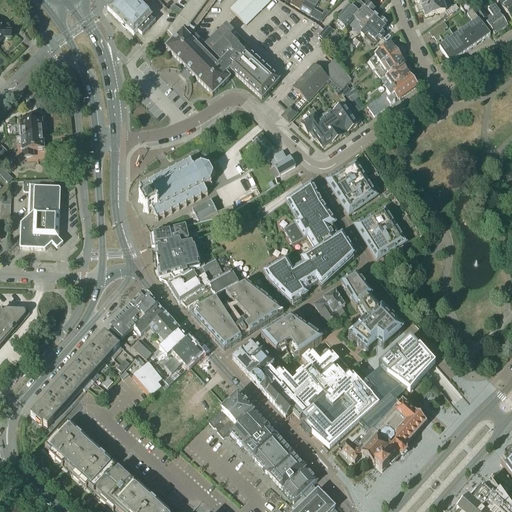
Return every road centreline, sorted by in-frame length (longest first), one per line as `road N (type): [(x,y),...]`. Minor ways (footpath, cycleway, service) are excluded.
road 1 (secondary): [(353,511),(218,362)]
road 2 (residential): [(487,408),(359,269)]
road 3 (residential): [(218,362),(359,269)]
road 4 (residential): [(314,163),(239,101),(186,127)]
road 5 (secondary): [(113,140),(103,53),(67,0)]
road 6 (residential): [(434,87),(314,163)]
road 7 (residential): [(487,408),(390,511)]
road 8 (secondary): [(95,141),(100,278)]
road 9 (secondary): [(82,328),(13,405),(4,433)]
road 10 (secondary): [(131,269),(113,199),(113,140)]
road 11 (secondary): [(218,362),(131,269)]
